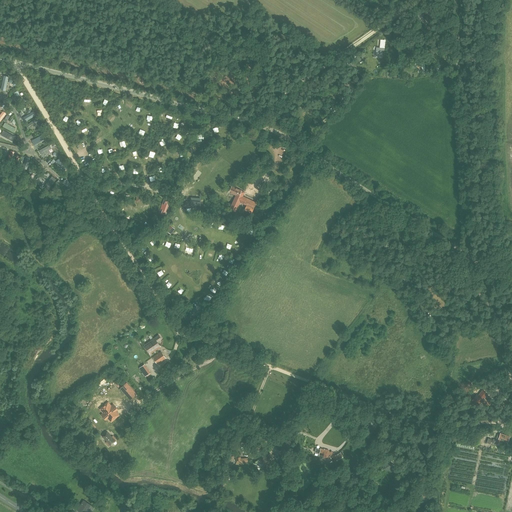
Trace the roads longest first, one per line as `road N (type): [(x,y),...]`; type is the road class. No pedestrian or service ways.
road 1 (track): [(20,63),(28,90),(183,334),(417,421),(477,424),(511,412)]
road 2 (unclassified): [(511,276),(464,255),(267,128),(0,57)]
road 3 (track): [(464,245),(456,0)]
road 4 (track): [(248,122),(418,0)]
road 5 (track): [(266,365),(221,470),(230,486),(259,469)]
road 6 (track): [(336,391),(335,417),(356,468),(321,507)]
